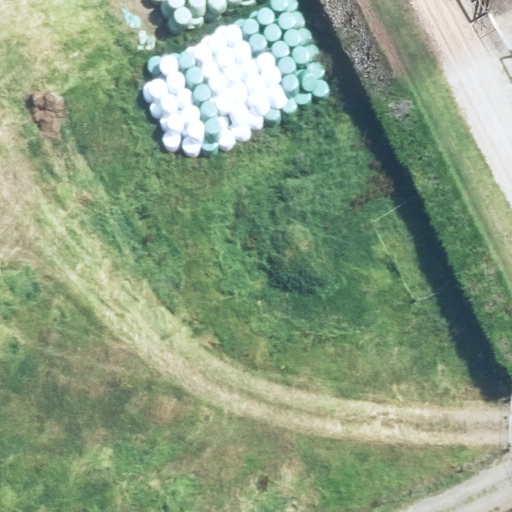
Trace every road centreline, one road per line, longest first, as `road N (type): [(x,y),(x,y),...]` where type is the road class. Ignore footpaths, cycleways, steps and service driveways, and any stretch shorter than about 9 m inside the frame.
road 1 (track): [(511,435),(347,511)]
road 2 (track): [(511,145),(439,0)]
